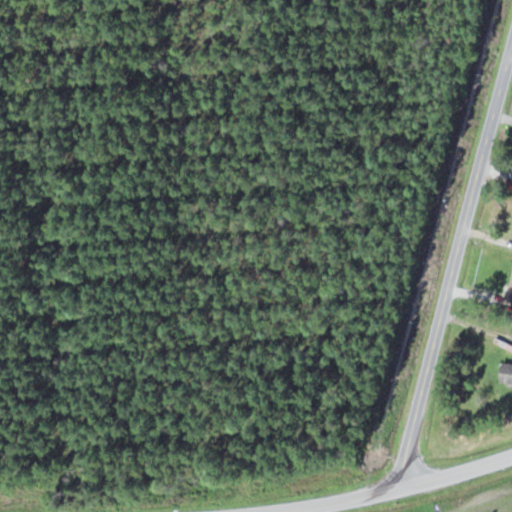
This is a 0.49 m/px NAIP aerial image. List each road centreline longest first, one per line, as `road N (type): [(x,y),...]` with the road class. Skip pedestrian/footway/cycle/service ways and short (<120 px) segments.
road 1 (tertiary): [(396,485),(511,58)]
road 2 (secondary): [(264,511),(396,485)]
road 3 (secondary): [(396,485),(511,449)]
